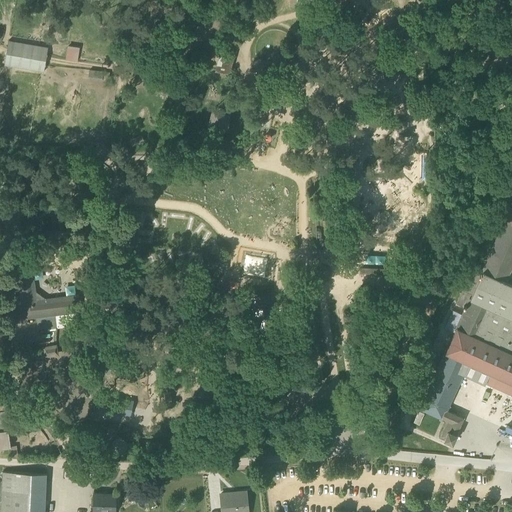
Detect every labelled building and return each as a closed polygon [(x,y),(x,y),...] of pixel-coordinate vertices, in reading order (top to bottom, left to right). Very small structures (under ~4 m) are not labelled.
[(187,51),(189,52),(191,51),(189,49),(191,48),(192,50),(194,49),(193,47),(193,46),(190,41),(183,46),(187,51)] [(8,42),(4,66),(44,73),(48,48),(8,42)] [(64,59),(76,60),(78,46),(65,45),(64,59)] [(217,70),(228,73),(233,53),(222,51),(217,70)] [(422,92),(425,104),(431,102),(428,90),(422,92)] [(209,124),(214,126),(218,113),(212,111),(209,124)] [(132,139),(134,145),(143,141),(140,135),(132,139)] [(511,204),(491,251),(511,260),(511,204)] [(511,283),(505,280),(511,263),(511,260),(491,251),(483,269),(465,308),(462,314),(455,331),(420,407),(441,417),(445,409),(446,410),(463,373),(511,395),(511,283)] [(456,304),(465,308),(483,269),(474,265),(456,304)] [(38,329),(58,327),(56,314),(60,313),(59,304),(63,301),(62,297),(45,299),(36,293),(34,294),(31,269),(18,271),(22,296),(13,297),(16,317),(25,316),(25,318),(37,316),(38,329)] [(173,280),(185,282),(186,271),(174,270),(173,280)] [(271,293),(251,296),(256,326),(275,323),(271,293)] [(77,295),(62,297),(63,301),(59,304),(60,313),(56,314),(58,327),(76,324),(74,311),(80,311),(77,295)] [(281,322),(275,323),(256,326),(251,296),(245,297),(245,298),(247,308),(251,337),(282,332),(281,322)] [(237,310),(247,308),(245,298),(236,299),(237,310)] [(446,327),(455,331),(462,314),(453,310),(446,327)] [(225,313),(228,332),(239,331),(235,311),(225,313)] [(44,348),(46,356),(57,354),(56,346),(44,348)] [(89,383),(90,396),(100,396),(99,382),(89,383)] [(396,401),(400,402),(407,386),(404,384),(396,401)] [(358,408),(362,421),(366,420),(362,406),(358,407),(358,406),(360,404),(364,403),(363,400),(356,401),(356,403),(347,405),(348,410),(358,408)] [(377,408),(379,417),(385,416),(382,401),(372,403),(373,409),(377,408)] [(298,416),(300,431),(320,430),(319,416),(330,414),(330,409),(320,411),(320,413),(317,414),(318,414),(298,416)] [(444,439),(452,443),(456,434),(463,418),(446,410),(445,409),(441,417),(448,420),(441,436),(444,438),(444,439)] [(0,411),(0,446),(11,447),(6,411),(0,411)] [(424,413),(419,411),(414,422),(419,424),(424,413)] [(109,449),(120,456),(129,445),(118,436),(109,449)] [(233,443),(234,452),(247,450),(246,441),(233,443)] [(3,471),(2,489),(28,490),(28,472),(3,471)] [(46,473),(28,472),(28,490),(32,491),(46,491),(46,473)] [(0,511),(30,511),(32,491),(28,490),(2,489),(0,511)] [(44,511),(46,491),(32,491),(30,511),(44,511)] [(92,510),(105,511),(114,511),(115,511),(116,495),(103,494),(103,493),(93,492),(92,510)] [(247,511),(246,492),(220,494),(222,511),(247,511)]
